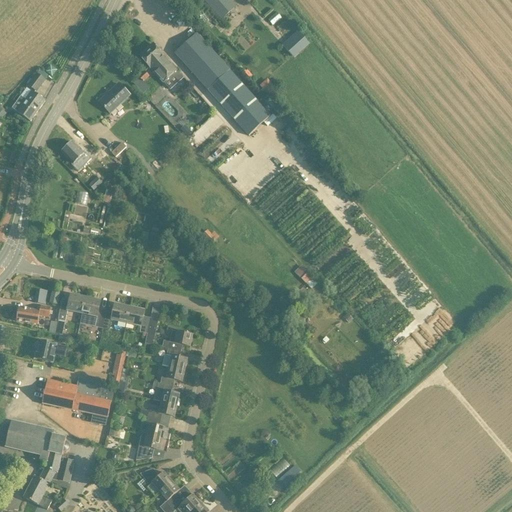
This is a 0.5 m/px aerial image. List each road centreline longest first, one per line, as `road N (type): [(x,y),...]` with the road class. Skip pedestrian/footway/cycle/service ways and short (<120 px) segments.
road 1 (residential): [(233,511),(188,452),(214,328),(210,310),(51,272)]
road 2 (secondary): [(9,260),(42,137),(116,0)]
road 3 (unknown): [(134,0),(254,144)]
